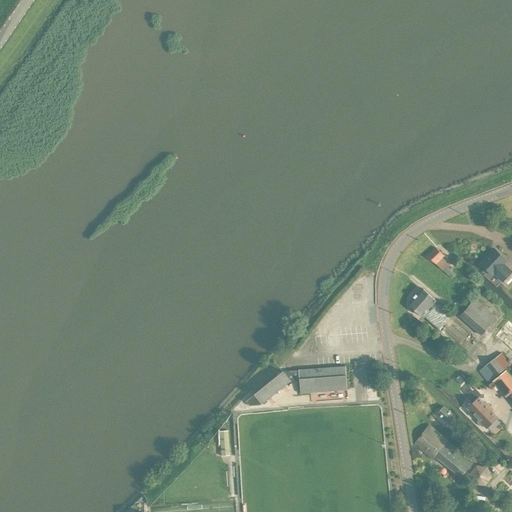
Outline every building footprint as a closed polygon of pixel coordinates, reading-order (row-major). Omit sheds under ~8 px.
[(446,267),(451,262),(435,247),(427,255),(443,270),(449,275),(452,272),(446,267)] [(494,249),(481,263),(493,275),(494,273),(503,281),(511,271),(503,263),(506,260),(494,249)] [(408,303),(423,316),(437,301),(422,287),(408,303)] [(460,315),(482,335),(497,318),(475,298),(473,300),(472,299),(470,301),(471,302),(460,315)] [(438,302),(425,317),(439,330),(452,315),(438,302)] [(420,322),(415,317),(410,323),(415,328),(420,322)] [(479,370),(489,381),(501,372),(508,366),(511,364),(501,352),(484,367),(479,370)] [(298,369),(299,380),(300,393),(347,390),(346,366),(298,369)] [(253,394),(254,395),(246,401),(249,406),(260,405),(261,404),(262,405),(291,381),(299,380),(298,369),(278,371),(264,382),(265,384),(253,394)] [(505,371),(493,381),(505,397),(511,391),(511,377),(506,370),(505,371)] [(482,426),(484,424),(486,426),(497,417),(490,410),(492,409),(486,402),(484,403),(479,397),(468,407),(480,420),(478,421),(482,426)] [(443,406),(437,413),(445,421),(452,415),(443,406)] [(437,458),(461,477),(473,461),(448,441),(448,440),(430,425),(414,444),(432,458),(435,461),(437,458)] [(222,456),(230,455),(228,430),(220,431),(222,456)] [(476,465),(469,474),(474,484),(484,486),(492,477),(487,466),(476,465)]
